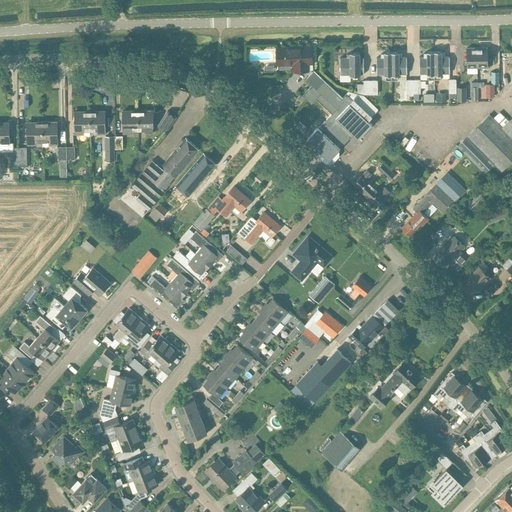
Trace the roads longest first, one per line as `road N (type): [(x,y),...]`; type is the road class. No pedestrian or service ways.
road 1 (tertiary): [(0,33),(511,17)]
road 2 (residential): [(331,191),(226,100),(159,67),(72,56),(0,61)]
road 3 (residential): [(193,342),(129,287),(10,428)]
road 4 (residential): [(511,385),(488,345),(331,191)]
road 5 (residential): [(212,511),(174,464),(157,401),(194,358),(193,342)]
